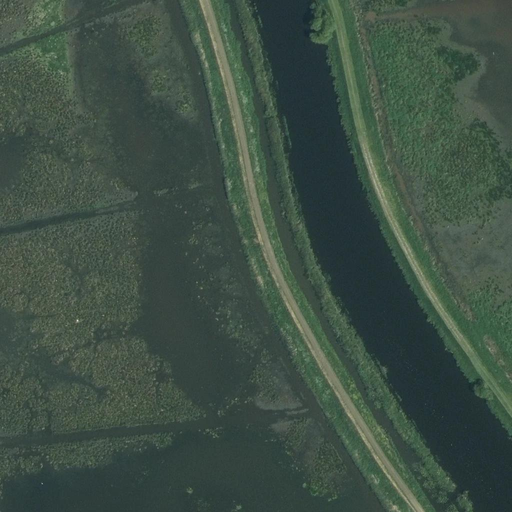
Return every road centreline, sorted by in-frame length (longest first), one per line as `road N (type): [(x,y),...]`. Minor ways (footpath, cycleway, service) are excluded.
road 1 (track): [(204,0),(271,264),(370,444),(419,511)]
road 2 (track): [(333,0),(384,205),(440,307),(511,407)]
